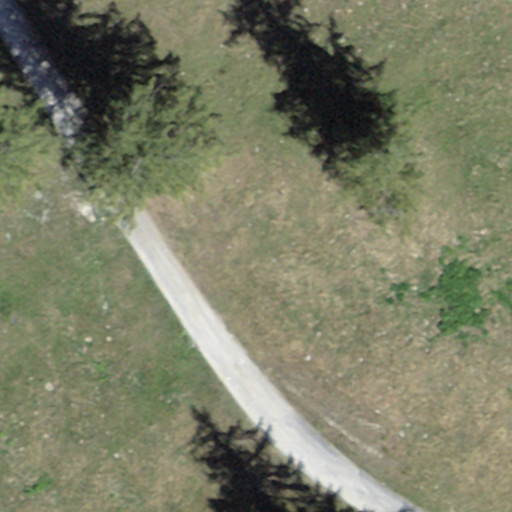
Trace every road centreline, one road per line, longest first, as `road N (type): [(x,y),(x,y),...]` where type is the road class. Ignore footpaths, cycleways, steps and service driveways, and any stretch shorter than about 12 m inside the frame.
road 1 (track): [(274,420),(127,210),(0,5)]
road 2 (track): [(274,420),(396,511)]
